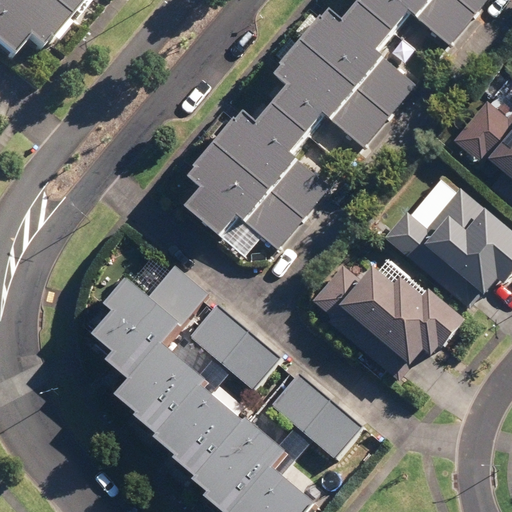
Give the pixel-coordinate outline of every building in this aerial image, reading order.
[(0,0),(0,41),(36,71),(95,0),(0,0)] [(268,264),(483,0),(347,0),(185,198),(268,264)] [(511,115),(497,103),(463,142),(488,165),(494,158),(509,172),(497,186),(511,199),(511,115)] [(414,211),(392,236),(479,312),(493,295),(497,298),(511,280),(511,221),(497,209),(495,211),(468,188),(457,200),(444,188),(420,216),(414,211)] [(351,267),(319,302),(408,383),(438,351),(446,358),(479,321),(443,287),(436,295),(414,275),(406,283),(388,266),(371,284),(351,267)] [(186,327),(345,460),(373,430),(182,268),(162,294),(137,277),(95,326),(149,379),(128,402),(222,511),(320,511),(328,502),(287,466),(298,452),(172,344),(186,327)]
